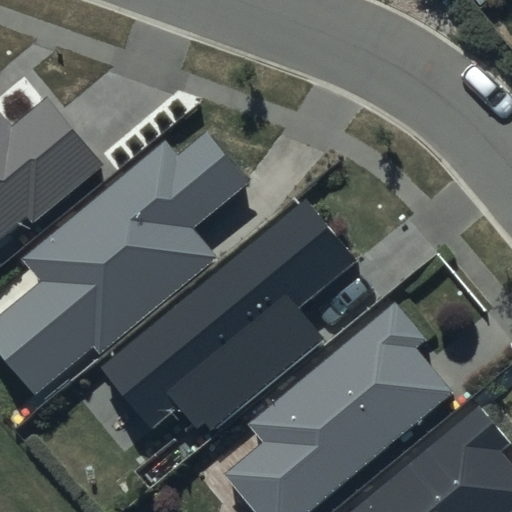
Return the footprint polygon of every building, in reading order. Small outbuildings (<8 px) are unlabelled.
[(12,120),(0,105),(0,237),(25,217),(32,225),(104,165),(45,93),(12,120)] [(166,142),(25,258),(44,282),(0,318),(0,351),(35,394),(91,347),(98,355),(217,256),(196,231),(252,184),(208,130),(177,156),(166,142)] [(356,261),(307,201),(103,370),(152,429),(180,406),(206,438),(325,340),(299,308),(356,261)] [(426,342),(395,303),(245,425),(262,445),(225,475),(255,511),(305,511),(452,393),(416,350),(426,342)] [(509,444),(477,407),(351,511),(511,511),(511,465),(500,451),(509,444)]
